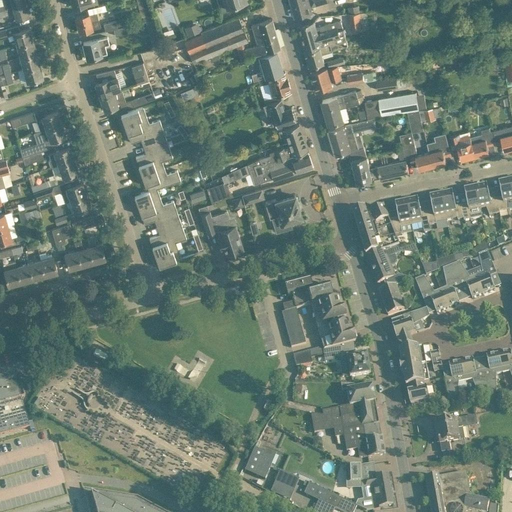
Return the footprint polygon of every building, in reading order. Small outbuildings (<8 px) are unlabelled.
[(2,0),(4,4),(5,9),(12,6),(26,3),(24,0),(2,0)] [(216,0),(220,13),(238,7),(236,4),(247,1),(247,0),(216,0)] [(290,0),(295,17),(305,15),(313,12),(311,5),(328,0),(290,0)] [(0,16),(5,15),(12,13),(14,19),(16,19),(19,18),(29,15),(26,3),(12,6),(5,9),(2,9),(0,9),(0,16)] [(444,13),(460,11),(459,4),(443,6),(444,13)] [(89,13),(86,14),(76,16),(80,31),(100,26),(97,11),(89,13)] [(368,28),(365,12),(365,11),(360,12),(349,13),(351,30),(368,28)] [(201,33),(184,40),(194,62),(201,59),(209,56),(211,61),(219,58),(217,53),(236,45),(242,42),(243,42),(248,40),(238,16),(200,31),(201,33)] [(410,16),(402,16),(402,27),(410,27),(410,16)] [(256,37),(256,38),(276,32),(272,18),(252,24),(256,37)] [(105,30),(113,28),(118,27),(116,19),(103,22),(105,30)] [(150,19),(146,21),(147,27),(156,24),(154,19),(150,19)] [(299,25),(306,50),(330,43),(332,50),(333,50),(348,45),(341,19),(316,26),(314,21),(299,25)] [(183,28),(187,36),(201,28),(196,20),(183,28)] [(126,25),(118,27),(113,28),(115,35),(128,32),(126,25)] [(29,28),(12,32),(16,45),(18,44),(33,40),(29,28)] [(281,47),(276,32),(256,38),(258,45),(243,49),(247,61),(253,60),(251,56),(281,47)] [(98,38),(93,40),(83,42),(87,57),(107,53),(105,45),(109,44),(108,36),(98,39),(98,38)] [(18,44),(21,56),(36,52),(33,40),(18,44)] [(333,51),(333,50),(332,50),(330,43),(306,50),(305,50),(309,66),(325,62),(322,54),(333,51)] [(0,59),(1,59),(7,58),(6,55),(10,54),(8,47),(0,48),(0,59)] [(259,72),(261,78),(265,76),(266,76),(283,71),(277,50),(259,55),(260,58),(256,59),(254,62),(257,72),(259,72)] [(21,56),(24,69),(39,65),(36,52),(21,56)] [(330,67),(345,62),(343,56),(328,61),(330,67)] [(0,74),(0,75),(11,72),(8,62),(2,64),(0,64),(0,73),(2,73),(2,72),(4,72),(5,73),(0,74)] [(149,80),(143,62),(132,66),(138,83),(149,80)] [(43,76),(39,65),(24,69),(28,81),(43,76)] [(327,67),(320,69),(311,72),(316,91),(333,87),(332,81),(342,78),(338,65),(328,68),(327,67)] [(114,92),(121,89),(114,69),(106,71),(109,78),(95,83),(100,96),(113,91),(114,92)] [(285,71),(283,71),(266,76),(265,76),(261,78),(259,78),(260,84),(268,82),(272,96),(291,90),(285,71)] [(363,72),(348,75),(349,83),(365,80),(365,81),(373,80),(372,71),(363,73),(363,72)] [(13,82),(11,72),(0,75),(0,83),(4,95),(8,94),(8,93),(5,84),(8,83),(13,82)] [(404,76),(377,80),(378,90),(398,87),(398,86),(406,85),(406,84),(404,76)] [(150,93),(131,99),(134,106),(155,98),(153,92),(151,86),(148,87),(150,93)] [(114,92),(113,91),(100,96),(105,109),(126,102),(121,89),(114,92)] [(190,89),(181,93),(184,100),(193,96),(190,89)] [(332,97),(322,100),(326,112),(334,110),(333,105),(340,104),(339,101),(358,96),(356,91),(356,90),(332,97)] [(366,101),(367,108),(359,110),(361,119),(382,115),(419,109),(416,92),(366,101)] [(334,110),(326,112),(329,125),(339,122),(344,121),(341,108),(360,102),(358,96),(339,101),(340,104),(333,105),(334,110)] [(502,107),(509,105),(507,97),(500,98),(502,107)] [(281,98),(263,104),(268,119),(274,118),(277,126),(296,119),(295,118),(296,117),(294,112),(293,112),(291,106),(285,109),(281,98)] [(484,99),(476,101),(479,112),(487,110),(484,99)] [(147,116),(143,106),(122,113),(126,123),(147,116)] [(171,116),(176,114),(172,106),(167,109),(171,116)] [(440,106),(433,107),(435,116),(436,116),(442,115),(441,110),(440,106)] [(419,110),(408,112),(411,125),(423,123),(422,120),(419,110)] [(33,111),(11,119),(13,127),(36,119),(36,118),(33,111)] [(43,123),(38,125),(40,130),(46,128),(61,123),(57,111),(41,116),(43,123)] [(201,111),(193,115),(197,122),(205,118),(201,111)] [(149,123),(147,116),(126,123),(127,127),(126,128),(128,134),(148,126),(150,132),(163,128),(160,119),(149,123)] [(330,128),(329,129),(336,154),(350,150),(353,158),(367,155),(364,146),(358,148),(354,131),(362,129),(376,126),(374,117),(344,124),(338,126),(330,128)] [(40,130),(33,133),(37,143),(44,141),(46,140),(48,147),(48,148),(54,146),(52,140),(56,138),(61,137),(66,135),(61,123),(46,128),(40,130)] [(186,130),(181,123),(177,126),(182,133),(186,130)] [(285,135),(287,142),(304,137),(299,123),(290,126),(284,128),(284,129),(279,130),(280,137),(285,135)] [(511,124),(492,130),(496,144),(503,142),(505,149),(511,147),(511,124)] [(143,138),(145,145),(166,138),(163,128),(150,132),(148,126),(128,134),(131,142),(143,138)] [(471,135),(476,155),(490,152),(488,146),(496,144),(492,130),(490,130),(490,127),(482,129),(482,132),(471,135)] [(186,139),(190,136),(186,130),(182,133),(186,139)] [(428,143),(433,165),(447,161),(445,156),(453,154),(451,148),(447,148),(444,134),(434,136),(435,141),(428,143)] [(452,147),(451,148),(453,154),(460,152),(462,159),(476,155),(471,135),(458,138),(457,135),(450,137),(452,147)] [(287,158),(292,156),(299,153),(308,150),(304,137),(287,142),(289,145),(283,147),(287,158)] [(136,156),(139,165),(159,158),(157,152),(170,148),(166,138),(145,145),(147,150),(148,152),(136,156)] [(44,141),(20,149),(22,156),(41,150),(48,148),(48,147),(46,140),(44,141)] [(417,161),(419,169),(433,165),(428,143),(426,144),(428,152),(409,157),(411,163),(417,161)] [(404,147),(406,155),(417,152),(416,145),(404,147)] [(51,166),(59,163),(74,158),(69,146),(55,151),(55,152),(49,154),(51,159),(49,160),(51,166)] [(258,159),(222,175),(225,183),(246,175),(249,184),(254,183),(254,184),(273,177),(273,180),(313,166),(308,152),(293,158),(292,156),(287,158),(283,147),(269,152),(270,154),(258,159)] [(404,147),(398,149),(401,160),(406,159),(406,155),(404,147)] [(170,148),(157,152),(159,158),(139,165),(141,171),(142,170),(144,174),(164,167),(162,160),(173,157),(170,148)] [(41,150),(22,156),(25,164),(32,162),(44,158),(41,150)] [(218,155),(211,158),(214,164),(220,161),(218,155)] [(354,166),(351,167),(355,177),(356,178),(357,182),(372,179),(367,155),(353,158),(352,158),(354,166)] [(78,171),(74,158),(59,163),(63,176),(78,171)] [(378,165),(381,177),(409,171),(407,161),(406,159),(401,160),(378,165)] [(0,187),(5,186),(2,175),(10,172),(9,170),(13,169),(12,164),(8,166),(0,167),(0,187)] [(144,174),(147,184),(166,177),(168,184),(181,180),(177,170),(167,173),(164,167),(144,174)] [(168,184),(166,177),(147,184),(149,190),(136,194),(138,200),(140,204),(161,197),(157,188),(168,184)] [(31,185),(33,192),(48,187),(46,180),(31,185)] [(48,187),(33,192),(36,200),(61,191),(64,201),(86,194),(82,182),(67,187),(65,181),(48,187)] [(502,198),(496,199),(499,214),(499,212),(508,210),(508,202),(511,201),(511,188),(511,181),(499,184),(502,198)] [(224,182),(207,187),(212,202),(232,195),(224,182)] [(20,193),(17,183),(11,184),(14,194),(20,193)] [(476,188),(480,210),(486,209),(489,216),(499,214),(496,199),(490,200),(487,186),(476,188)] [(261,188),(242,194),(245,203),(264,197),(261,188)] [(482,218),(480,210),(476,188),(465,191),(468,205),(469,210),(470,210),(471,220),(482,218)] [(199,190),(190,193),(193,201),(202,197),(205,196),(203,189),(199,190)] [(442,195),(447,221),(458,218),(453,193),(442,195)] [(90,206),(86,194),(64,201),(65,202),(71,199),(75,211),(90,206)] [(288,220),(301,216),(297,203),(298,202),(297,196),(295,197),(295,195),(276,201),(276,200),(265,203),(269,216),(271,216),(275,231),(291,227),(288,220)] [(433,212),(427,213),(430,226),(436,225),(436,223),(447,221),(442,195),(430,197),(433,212)] [(243,205),(241,196),(232,198),(234,208),(243,205)] [(161,197),(140,204),(141,208),(140,209),(142,214),(162,207),(164,213),(177,209),(173,200),(163,203),(161,197)] [(23,200),(25,209),(37,206),(35,198),(23,200)] [(407,202),(412,226),(423,224),(425,234),(431,232),(430,230),(430,226),(427,213),(421,214),(418,200),(407,202)] [(389,221),(390,224),(394,236),(402,234),(401,228),(412,226),(407,202),(396,204),(399,219),(389,221)] [(55,215),(61,213),(66,212),(63,203),(52,206),(55,215)] [(157,219),(159,226),(180,219),(177,209),(164,213),(162,207),(142,214),(145,223),(157,219)] [(353,212),(360,234),(390,224),(389,221),(384,207),(372,211),(371,207),(366,209),(366,208),(353,212)] [(27,219),(33,218),(32,213),(26,214),(25,210),(19,212),(21,221),(27,219)] [(210,210),(200,214),(207,233),(219,230),(221,237),(218,238),(222,249),(225,248),(227,254),(243,249),(240,242),(241,241),(239,235),(238,236),(235,226),(232,227),(227,211),(212,216),(210,210)] [(55,218),(57,224),(67,220),(65,215),(55,218)] [(81,222),(82,225),(83,224),(84,228),(96,224),(93,215),(82,218),(83,221),(81,222)] [(74,227),(82,225),(81,222),(83,221),(82,218),(72,222),(74,227)] [(27,219),(21,221),(24,231),(30,230),(27,219)] [(149,237),(152,246),(173,239),(171,233),(183,228),(180,219),(159,226),(162,233),(149,237)] [(255,221),(249,223),(252,233),(258,232),(255,221)] [(64,237),(66,237),(73,235),(71,228),(69,223),(52,229),(57,245),(66,242),(64,237)] [(360,234),(366,255),(379,250),(381,254),(398,247),(394,236),(390,224),(360,234)] [(0,241),(12,238),(8,226),(0,227),(0,241)] [(186,238),(183,228),(171,233),(173,239),(152,246),(154,252),(156,251),(157,255),(178,248),(176,241),(186,238)] [(28,232),(15,236),(17,243),(30,239),(28,232)] [(89,245),(93,261),(94,261),(95,263),(100,262),(99,259),(106,258),(102,243),(96,244),(94,235),(87,237),(89,245)] [(503,238),(497,240),(499,247),(505,245),(503,238)] [(36,247),(37,247),(47,244),(46,239),(37,241),(38,244),(36,244),(36,247)] [(77,249),(81,264),(93,261),(89,245),(83,247),(81,240),(75,241),(77,249)] [(39,252),(37,247),(36,247),(36,244),(38,244),(37,241),(26,244),(28,250),(35,248),(37,253),(39,252)] [(69,268),(81,264),(77,249),(75,241),(77,248),(69,250),(69,249),(64,251),(69,268)] [(477,256),(478,255),(488,251),(489,251),(486,241),(474,251),(477,256)] [(12,248),(13,254),(23,251),(21,245),(12,248)] [(413,254),(417,253),(415,245),(401,250),(403,254),(405,253),(413,254)] [(400,253),(398,247),(381,254),(379,250),(366,255),(366,256),(378,285),(395,278),(387,259),(400,253)] [(0,257),(13,254),(12,248),(0,250),(0,257)] [(182,258),(178,248),(157,255),(161,265),(182,258)] [(483,274),(477,276),(484,294),(495,290),(490,277),(497,275),(488,251),(478,255),(483,274)] [(41,259),(45,274),(57,271),(53,256),(52,256),(51,253),(46,255),(47,258),(41,259)] [(28,258),(33,278),(45,274),(41,259),(34,261),(33,256),(28,258)] [(448,267),(452,266),(455,265),(454,256),(446,258),(448,267)] [(15,260),(21,281),(33,278),(28,258),(27,258),(29,263),(17,266),(16,260),(15,260)] [(8,284),(21,281),(15,260),(3,264),(8,284)] [(428,264),(422,266),(426,275),(438,271),(437,263),(430,265),(428,264)] [(452,266),(461,289),(467,287),(472,299),(484,294),(477,276),(470,279),(459,263),(455,265),(452,266)] [(448,288),(441,291),(448,309),(460,304),(455,292),(461,289),(452,266),(448,267),(444,269),(448,288)] [(307,277),(284,283),(286,289),(288,296),(292,295),(313,289),(312,288),(309,277),(307,277)] [(437,313),(448,309),(441,291),(435,294),(424,278),(416,281),(421,294),(425,304),(432,301),(437,313)] [(284,312),(295,309),(296,309),(311,306),(311,305),(333,299),(329,285),(313,289),(292,295),(294,302),(282,306),(284,312)] [(405,310),(401,298),(397,286),(380,292),(388,316),(405,310)] [(311,305),(311,306),(314,316),(343,308),(342,307),(340,308),(337,298),(333,299),(311,305)] [(314,316),(317,328),(343,321),(342,319),(345,318),(343,308),(314,316)] [(284,319),(297,316),(295,309),(284,312),(282,313),(284,319)] [(410,336),(416,334),(414,326),(430,317),(427,309),(404,317),(406,323),(393,327),(397,340),(401,339),(402,340),(402,338),(409,336),(410,337),(411,337),(410,336)] [(284,319),(285,326),(299,322),(297,316),(284,319)] [(317,328),(321,340),(349,332),(347,323),(344,324),(343,321),(317,328)] [(285,326),(287,333),(301,330),(299,322),(285,326)] [(301,330),(287,333),(289,340),(302,336),(301,330)] [(321,340),(323,350),(355,342),(352,331),(349,332),(321,340)] [(302,336),(289,340),(291,347),(304,343),(302,336)] [(355,343),(355,342),(323,350),(323,351),(322,351),(325,363),(343,360),(344,367),(348,367),(350,378),(370,374),(366,354),(354,356),(352,343),(355,343)] [(424,403),(425,409),(438,406),(436,396),(429,397),(427,389),(425,389),(424,383),(430,382),(424,346),(400,350),(402,363),(400,363),(402,373),(404,373),(406,386),(409,386),(410,392),(408,392),(411,405),(424,403)] [(310,351),(293,356),(295,364),(296,367),(312,364),(310,351)] [(499,354),(503,373),(510,371),(511,375),(511,354),(511,351),(499,354)] [(434,366),(435,372),(443,371),(442,364),(437,365),(436,360),(441,359),(439,352),(430,354),(433,366),(434,366)] [(483,371),(488,395),(497,393),(496,375),(503,373),(499,354),(487,356),(490,370),(483,371)] [(111,367),(117,358),(112,355),(111,357),(107,364),(111,367)] [(462,362),(466,382),(473,380),(481,397),(488,395),(483,371),(477,372),(474,359),(462,362)] [(459,384),(466,382),(462,362),(449,365),(452,378),(445,379),(450,403),(460,401),(459,384)] [(0,435),(29,428),(21,398),(24,397),(18,375),(0,379),(0,435)] [(357,386),(341,385),(342,392),(346,391),(349,406),(375,401),(372,386),(362,388),(362,389),(359,389),(359,386),(357,386)] [(34,400),(31,405),(38,409),(41,404),(34,400)] [(494,400),(486,402),(487,409),(495,408),(494,400)] [(273,404),(267,401),(263,410),(269,413),(273,404)] [(338,408),(322,411),(323,418),(326,418),(332,419),(341,420),(343,431),(375,425),(376,425),(379,424),(376,405),(375,401),(349,406),(338,408)] [(317,416),(311,415),(314,433),(320,432),(317,416)] [(457,419),(446,421),(436,423),(440,445),(441,445),(442,453),(450,452),(449,442),(460,440),(465,440),(463,428),(477,426),(476,417),(457,420),(457,419)] [(341,420),(332,419),(334,430),(335,438),(344,436),(346,452),(357,449),(359,458),(368,458),(368,459),(375,458),(385,456),(381,438),(381,437),(380,429),(379,424),(376,425),(375,425),(343,431),(341,420)] [(265,450),(259,463),(270,468),(276,454),(265,450)] [(265,480),(270,468),(259,463),(254,475),(265,480)] [(351,466),(345,466),(346,487),(365,487),(364,482),(362,466),(351,466)] [(274,468),(271,475),(289,483),(292,476),(274,468)] [(471,511),(475,498),(471,497),(467,473),(439,478),(439,476),(427,478),(432,511),(471,511)] [(357,501),(355,506),(357,507),(366,511),(374,510),(374,511),(380,511),(380,508),(393,506),(394,506),(388,475),(375,477),(374,478),(374,480),(369,481),(364,482),(365,487),(365,490),(371,489),(372,499),(363,500),(357,501)] [(309,484),(304,494),(318,501),(319,501),(333,507),(337,509),(341,499),(328,493),(309,484)] [(161,511),(137,499),(83,491),(88,511),(161,511)] [(475,498),(471,511),(486,511),(489,501),(475,498)] [(341,499),(337,509),(342,511),(354,511),(357,507),(355,506),(341,499)] [(318,501),(313,511),(330,511),(333,507),(319,501),(318,501)]
